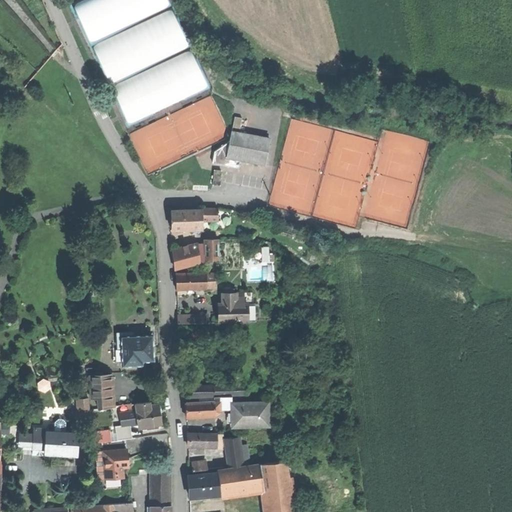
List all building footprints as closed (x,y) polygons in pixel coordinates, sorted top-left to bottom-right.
[(83,0),(73,5),(130,126),(212,90),(168,0),(83,0)] [(238,160),(266,165),(271,139),(233,133),(232,144),(229,159),(238,160)] [(237,169),(238,160),(229,159),(232,144),(217,153),(215,165),(237,169)] [(214,185),(222,186),(223,172),(215,171),(214,185)] [(201,209),(201,210),(201,221),(218,220),(218,208),(201,209)] [(171,221),(171,229),(191,229),(200,229),(202,229),(201,221),(201,210),(171,211),(171,221)] [(219,240),(205,241),(206,262),(219,259),(219,240)] [(173,250),(175,270),(206,262),(205,241),(197,241),(197,244),(173,250)] [(177,282),(177,289),(187,289),(194,289),(207,289),(207,288),(207,274),(207,273),(177,274),(177,282)] [(215,274),(207,274),(207,288),(215,288),(215,274)] [(219,312),(219,323),(244,323),(244,298),(236,298),(236,293),(223,293),(223,304),(219,304),(219,312)] [(178,324),(190,324),(190,315),(178,315),(178,324)] [(208,315),(190,315),(190,324),(208,323),(208,315)] [(134,327),(134,334),(134,337),(152,336),(152,346),(158,346),(158,327),(134,327)] [(118,348),(122,348),(122,337),(134,337),(134,334),(118,334),(118,348)] [(123,366),(141,366),(141,361),(153,361),(152,354),(152,346),(152,336),(134,337),(122,337),(122,348),(123,366)] [(91,383),(92,398),(99,398),(100,407),(114,406),(113,388),(112,373),(100,374),(100,368),(86,369),(87,383),(91,383)] [(190,396),(214,396),(214,385),(194,386),(190,396)] [(232,408),(232,414),(233,414),(233,403),(233,396),(215,396),(215,401),(215,415),(221,411),(221,408),(232,408)] [(88,398),(78,399),(80,416),(90,415),(88,398)] [(186,417),(215,415),(215,401),(185,403),(186,417)] [(232,419),(232,426),(268,425),(268,402),(233,403),(233,414),(232,414),(232,419)] [(156,424),(161,424),(159,414),(158,404),(150,405),(136,408),(138,427),(145,426),(156,424)] [(119,430),(128,428),(126,409),(116,410),(119,430)] [(55,422),(54,431),(63,432),(63,422),(61,422),(61,418),(57,418),(57,422),(55,422)] [(11,433),(12,422),(3,421),(2,432),(11,433)] [(33,450),(45,450),(46,431),(47,431),(47,429),(33,428),(33,434),(33,447),(33,450)] [(94,443),(111,441),(110,430),(92,432),(94,443)] [(45,454),(77,455),(78,432),(63,432),(54,431),(47,431),(46,431),(45,450),(45,454)] [(188,446),(212,446),(212,433),(188,433),(188,440),(188,446)] [(19,446),(33,447),(33,434),(19,434),(19,446)] [(225,437),(229,466),(244,464),(240,435),(233,436),(225,437)] [(126,448),(102,450),(105,478),(123,476),(122,464),(127,463),(127,455),(126,448)] [(106,489),(105,478),(102,450),(95,451),(98,489),(106,489)] [(192,462),(193,470),(206,469),(206,465),(205,460),(192,462)] [(285,461),(272,463),(278,511),(295,511),(292,476),(287,477),(285,461)] [(262,489),(264,511),(278,511),(272,463),(259,464),(262,489)] [(221,494),(262,489),(259,464),(218,469),(218,473),(221,494)] [(151,468),(151,506),(171,505),(170,468),(151,468)] [(191,497),(221,494),(218,473),(188,476),(189,487),(191,497)] [(132,502),(115,503),(115,511),(127,511),(133,511),(132,502)] [(104,504),(104,511),(115,511),(115,503),(104,504)]
